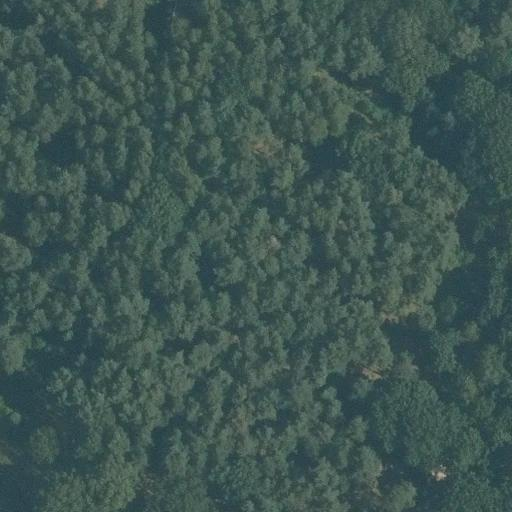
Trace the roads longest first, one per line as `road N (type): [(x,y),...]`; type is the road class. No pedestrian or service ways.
road 1 (track): [(423,511),(511,294)]
road 2 (track): [(364,0),(511,127)]
